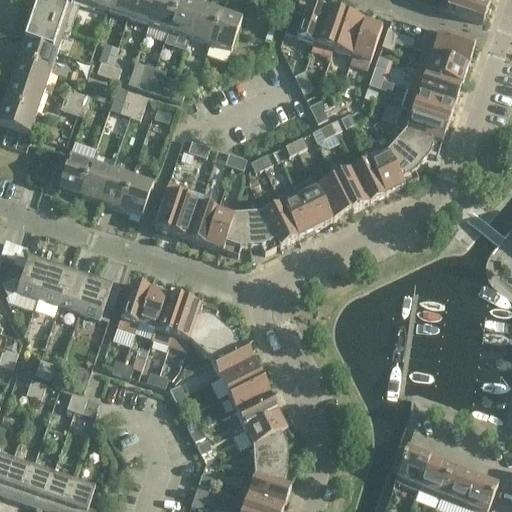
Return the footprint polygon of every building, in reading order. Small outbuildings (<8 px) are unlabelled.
[(68,0),(106,13),(110,0),(68,0)] [(110,0),(106,13),(127,20),(133,0),(110,0)] [(133,0),(127,20),(148,27),(156,0),(133,0)] [(156,0),(148,27),(168,34),(180,2),(175,0),(156,0)] [(489,6),(471,0),(443,0),(439,12),(482,26),(489,6)] [(25,43),(41,49),(57,54),(72,13),(39,1),(25,43)] [(168,34),(189,41),(200,9),(180,2),(168,34)] [(284,37),(313,47),(314,47),(326,11),(308,5),(303,18),(292,15),(284,37)] [(200,9),(189,41),(210,48),(221,16),(200,9)] [(314,47),(310,57),(329,63),(333,54),(345,18),(326,11),(314,47)] [(230,55),(242,23),(221,16),(210,48),(230,55)] [(365,25),(345,18),(333,54),(352,60),(365,25)] [(270,25),(264,44),(269,46),(276,27),(270,25)] [(352,60),(350,68),(367,73),(369,66),(370,66),(382,30),(365,25),(352,60)] [(398,36),(388,32),(385,41),(395,44),(398,36)] [(468,69),(474,50),(474,49),(429,34),(423,54),(468,69)] [(395,44),(385,41),(381,50),(392,54),(395,44)] [(57,54),(41,49),(25,43),(18,64),(50,75),(57,54)] [(105,49),(100,64),(111,68),(117,53),(105,49)] [(468,69),(423,54),(422,53),(416,73),(461,88),(468,69)] [(50,75),(18,64),(10,85),(43,96),(50,75)] [(110,69),(100,65),(96,77),(106,81),(110,69)] [(106,81),(116,84),(121,72),(110,69),(106,81)] [(146,69),(142,80),(152,84),(156,73),(146,69)] [(372,80),(383,84),(386,75),(375,71),(372,80)] [(152,84),(162,87),(165,76),(156,73),(152,84)] [(455,107),(461,88),(416,73),(409,92),(455,107)] [(304,75),(294,80),(298,89),(308,84),(304,75)] [(152,84),(142,80),(138,91),(148,95),(152,84)] [(383,84),(372,80),(369,89),(380,92),(383,84)] [(158,98),(162,87),(152,84),(148,95),(158,98)] [(298,89),(302,97),(312,92),(308,84),(298,89)] [(43,96),(10,85),(3,106),(36,117),(43,96)] [(95,85),(90,100),(103,105),(108,89),(95,85)] [(344,90),(341,98),(348,100),(350,93),(344,90)] [(448,126),(455,107),(409,92),(407,92),(401,110),(403,111),(448,126)] [(75,107),(78,97),(67,93),(64,103),(75,107)] [(378,96),(368,93),(365,102),(375,105),(378,96)] [(127,95),(123,106),(133,110),(137,99),(127,95)] [(90,100),(78,97),(75,107),(87,111),(90,100)] [(133,110),(143,113),(147,102),(137,99),(133,110)] [(61,113),(72,117),(75,107),(64,103),(61,113)] [(0,115),(0,127),(29,138),(36,117),(3,106),(0,115)] [(133,110),(123,106),(119,117),(129,121),(133,110)] [(313,119),(323,114),(319,106),(309,110),(313,119)] [(364,118),(382,124),(386,112),(368,106),(364,118)] [(75,107),(72,117),(83,121),(87,111),(75,107)] [(139,124),(143,113),(133,110),(129,121),(139,124)] [(448,126),(403,111),(401,110),(395,129),(406,133),(442,145),(448,126)] [(317,128),(327,123),(323,114),(313,119),(317,128)] [(340,122),(345,132),(354,128),(349,118),(340,122)] [(328,128),(333,138),(342,134),(337,124),(328,128)] [(333,138),(328,128),(320,133),(324,143),(333,138)] [(406,133),(396,145),(422,167),(428,160),(436,162),(442,145),(406,133)] [(335,138),(313,148),(321,163),(342,153),(335,138)] [(302,141),(294,145),(299,155),(307,152),(302,141)] [(294,145),(285,150),(290,160),(299,155),(294,145)] [(404,190),(418,183),(415,175),(422,167),(396,145),(387,156),(404,190)] [(191,146),(188,156),(197,159),(200,149),(191,146)] [(206,162),(209,152),(200,149),(197,159),(206,162)] [(387,156),(369,165),(386,199),(404,190),(387,156)] [(228,158),(225,169),(234,172),(238,161),(228,158)] [(264,172),(272,168),(267,158),(259,163),(264,172)] [(90,167),(70,160),(59,192),(79,199),(90,167)] [(243,175),(247,164),(238,161),(234,172),(243,175)] [(250,167),(255,177),(264,172),(259,163),(250,167)] [(499,183),(504,169),(491,164),(486,179),(499,183)] [(369,207),(386,199),(369,165),(352,173),(369,207)] [(90,167),(79,199),(100,206),(111,174),(90,167)] [(334,182),(351,216),(369,207),(352,173),(334,182)] [(111,174),(100,206),(121,214),(132,181),(111,174)] [(142,221),(153,188),(132,181),(121,214),(142,221)] [(312,182),(293,191),(295,194),(298,200),(314,234),(333,225),(316,191),(312,182)] [(316,191),(333,225),(351,216),(334,182),(316,191)] [(256,183),(250,186),(250,190),(252,194),(260,190),(256,183)] [(168,186),(153,231),(171,237),(183,202),(186,192),(168,186)] [(295,194),(278,202),(281,208),(297,242),(314,234),(298,200),(295,194)] [(200,207),(183,202),(171,237),(188,243),(200,207)] [(217,213),(200,207),(188,243),(205,249),(217,213)] [(263,217),(279,251),(297,242),(281,208),(263,217)] [(234,219),(217,213),(205,249),(222,254),(234,219)] [(265,258),(279,251),(263,217),(248,218),(251,251),(261,250),(265,258)] [(222,254),(238,260),(240,252),(251,251),(248,218),(234,219),(222,254)] [(7,300),(16,296),(38,303),(49,268),(28,261),(23,277),(1,287),(7,300)] [(58,310),(70,275),(49,268),(38,303),(58,310)] [(79,317),(91,282),(70,275),(58,310),(79,317)] [(91,282),(79,317),(100,324),(100,323),(108,326),(114,307),(119,292),(91,282)] [(117,332),(135,338),(138,328),(150,292),(132,286),(117,332)] [(153,334),(166,298),(150,292),(138,328),(153,334)] [(166,298),(153,334),(150,343),(167,349),(183,304),(166,298)] [(185,355),(188,345),(201,310),(183,304),(167,349),(185,355)] [(188,345),(189,346),(199,354),(221,329),(214,323),(217,315),(201,310),(188,345)] [(221,329),(199,354),(210,364),(244,348),(237,333),(229,337),(221,329)] [(210,364),(211,365),(218,380),(252,364),(244,348),(210,364)] [(15,366),(18,358),(3,353),(0,361),(15,366)] [(0,361),(0,369),(13,374),(15,366),(0,361)] [(42,382),(48,366),(40,364),(35,379),(42,382)] [(227,398),(261,382),(252,364),(218,380),(227,398)] [(115,365),(111,375),(120,378),(124,368),(115,365)] [(48,366),(42,382),(50,384),(55,369),(48,366)] [(129,381),(133,371),(124,368),(120,378),(129,381)] [(69,371),(68,385),(82,386),(82,371),(69,371)] [(150,377),(146,387),(155,390),(159,380),(150,377)] [(164,393),(168,383),(159,380),(155,390),(164,393)] [(269,398),(261,382),(227,398),(235,415),(269,398)] [(38,386),(30,383),(25,399),(33,401),(38,386)] [(33,401),(41,404),(46,388),(38,386),(33,401)] [(180,389),(170,394),(174,403),(184,398),(180,389)] [(71,398),(66,413),(74,416),(79,400),(71,398)] [(178,411),(188,407),(184,398),(174,403),(178,411)] [(244,432),(278,415),(269,398),(235,415),(244,432)] [(82,418),(87,403),(79,400),(74,416),(82,418)] [(286,433),(278,415),(244,432),(252,449),(286,433)] [(196,424),(186,429),(191,437),(201,432),(196,424)] [(195,446),(205,441),(201,432),(191,437),(195,446)] [(253,463),(287,460),(286,452),(294,448),(286,433),(252,449),(253,450),(253,463)] [(207,444),(197,449),(201,458),(211,453),(207,444)] [(414,457),(407,454),(406,455),(400,452),(391,474),(398,477),(395,485),(418,494),(432,459),(416,453),(414,457)] [(0,497),(11,464),(0,459),(0,497)] [(418,494),(440,503),(452,471),(445,469),(446,464),(432,459),(418,494)] [(254,477),(291,489),(296,475),(287,472),(287,460),(253,463),(254,477)] [(11,464),(0,497),(0,498),(21,505),(32,471),(11,464)] [(32,471),(21,505),(40,511),(41,511),(53,478),(32,471)] [(440,503),(463,511),(474,480),(452,471),(440,503)] [(284,509),(291,489),(254,477),(254,478),(248,497),(284,509)] [(53,478),(41,511),(64,511),(74,485),(53,478)] [(212,482),(201,479),(198,488),(209,492),(212,482)] [(474,480),(463,511),(464,511),(488,511),(497,489),(474,480)] [(74,485),(64,511),(90,511),(88,511),(95,492),(74,485)] [(207,496),(197,492),(194,501),(204,505),(207,496)] [(283,511),(284,509),(248,497),(243,511),(283,511)] [(191,510),(196,511),(201,511),(204,505),(194,501),(191,510)]
